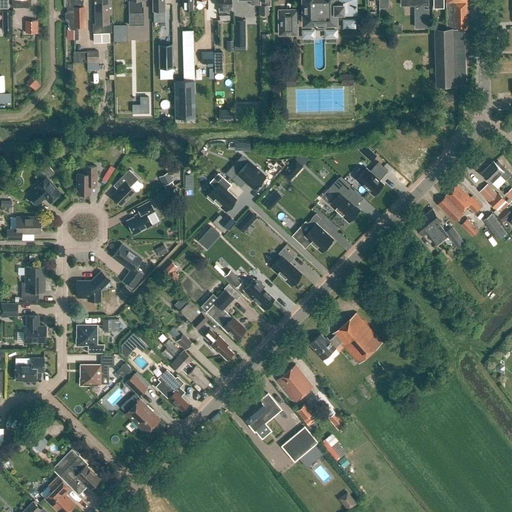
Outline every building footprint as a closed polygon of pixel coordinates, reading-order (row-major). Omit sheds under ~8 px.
[(67,12),(66,13),(66,20),(68,21),(68,28),(69,30),(74,30),(74,39),(78,39),(79,38),(78,30),(78,27),(85,26),(84,10),(84,6),(83,7),(83,2),(82,0),(68,0),(69,7),(67,7),(67,12)] [(95,0),(96,24),(92,24),(92,33),(111,33),(111,23),(108,23),(108,15),(111,15),(111,0),(107,0),(95,0)] [(137,1),(146,1),(146,0),(125,0),(125,1),(129,1),(129,26),(144,25),(144,7),(137,7),(137,1)] [(154,0),(155,11),(165,10),(164,0),(154,0)] [(191,0),(183,0),(184,10),(192,10),(191,0)] [(217,0),(217,7),(228,7),(228,13),(231,13),(231,0),(217,0)] [(270,6),(270,0),(259,0),(260,3),(260,15),(268,15),(268,6),(270,6)] [(300,0),(300,1),(302,3),(302,13),(301,15),(296,15),(278,15),(278,33),(296,33),(296,19),(301,19),(301,20),(302,21),(302,24),(307,24),(309,25),(314,25),(315,24),(322,24),(323,25),(328,25),(330,24),(334,23),(334,21),(336,19),(336,14),(334,13),(334,12),(341,12),(341,15),(356,15),(355,0),(340,0),(341,3),(334,3),(334,2),(336,1),(335,0),(300,0)] [(400,0),(400,6),(414,6),(414,28),(428,28),(428,10),(423,10),(423,6),(428,6),(427,0),(400,0)] [(467,10),(467,3),(447,3),(447,29),(436,29),(437,85),(448,85),(466,84),(464,28),(468,28),(467,19),(471,19),(471,10),(467,10)] [(2,10),(2,30),(12,30),(12,10),(2,10)] [(38,20),(25,20),(25,33),(38,33),(38,20)] [(113,25),(113,38),(122,37),(122,25),(113,25)] [(300,38),(313,38),(313,26),(304,26),(304,29),(300,29),(300,38)] [(336,37),(335,28),(313,29),(313,34),(320,33),(320,38),(336,37)] [(176,117),(195,117),(193,30),(182,31),(183,81),(175,81),(176,117)] [(234,30),(234,41),(245,40),(245,30),(234,30)] [(261,34),(262,52),(273,52),(273,34),(261,34)] [(172,44),(159,44),(159,68),(172,68),(172,44)] [(97,51),(86,51),(86,63),(97,63),(97,51)] [(213,51),(201,52),(201,63),(214,63),(213,51)] [(222,72),(222,52),(214,52),(215,72),(222,72)] [(296,86),(295,73),(284,74),(285,86),(296,86)] [(354,74),(342,74),(342,85),(354,85),(354,74)] [(34,80),(29,84),(35,90),(40,86),(34,80)] [(219,110),(219,120),(231,120),(231,110),(219,110)] [(368,147),(363,153),(372,161),(377,155),(368,147)] [(248,160),(232,178),(240,186),(245,181),(253,188),(265,176),(248,160)] [(511,174),(505,167),(498,160),(496,163),(494,160),(481,172),(492,183),(501,175),(506,180),(511,174)] [(365,169),(357,179),(374,195),(383,186),(384,184),(380,180),(388,171),(378,162),(370,171),(366,168),(365,169)] [(296,163),(285,174),(292,181),(303,170),(296,163)] [(106,181),(112,167),(109,165),(102,179),(106,181)] [(77,173),(77,193),(90,193),(90,181),(96,181),(96,166),(84,166),(84,173),(77,173)] [(111,196),(121,205),(135,191),(130,186),(138,178),(129,169),(116,182),(120,186),(111,196)] [(226,190),(231,184),(218,173),(209,182),(214,187),(207,194),(208,196),(207,197),(213,203),(214,201),(225,211),(236,199),(226,190)] [(191,174),(183,174),(184,189),(192,188),(191,174)] [(36,188),(28,196),(36,205),(45,197),(49,202),(60,192),(46,176),(35,187),(36,188)] [(360,210),(348,198),(354,191),(340,178),(329,189),(336,196),(329,204),(349,222),(360,210)] [(479,191),(496,209),(493,212),(497,215),(509,204),(498,193),(497,193),(487,183),(479,191)] [(438,204),(455,221),(463,213),(461,211),(468,205),(475,212),(482,205),(473,196),(471,198),(457,184),(445,195),(446,196),(438,204)] [(262,202),(268,208),(279,197),(273,191),(262,202)] [(147,215),(154,211),(149,201),(137,207),(140,213),(126,220),(133,234),(152,224),(147,215)] [(439,223),(442,220),(433,209),(423,216),(443,240),(449,235),(439,223)] [(242,232),(255,217),(251,213),(238,228),(242,232)] [(492,213),(483,219),(498,239),(506,233),(492,213)] [(312,227),(305,235),(322,251),(326,248),(327,249),(333,242),(332,241),(333,239),(316,223),(321,218),(316,214),(307,223),(312,227)] [(219,215),(212,223),(224,234),(227,230),(218,221),(222,218),(219,215)] [(7,239),(21,239),(21,233),(40,233),(40,216),(16,216),(16,229),(7,229),(7,239)] [(423,216),(415,223),(424,235),(427,232),(437,245),(443,240),(423,216)] [(461,225),(473,237),(480,230),(468,218),(461,225)] [(453,226),(447,230),(459,248),(465,243),(453,226)] [(210,227),(197,242),(206,250),(219,235),(210,227)] [(112,256),(130,270),(123,280),(132,287),(143,273),(135,267),(141,258),(122,243),(112,256)] [(164,245),(155,249),(158,255),(167,251),(164,245)] [(271,267),(290,286),(302,274),(289,262),(294,256),(283,247),(278,252),(281,256),(271,267)] [(448,259),(441,251),(434,256),(441,264),(448,259)] [(21,283),(21,299),(37,299),(36,291),(44,291),(44,277),(45,277),(45,266),(26,266),(26,283),(21,283)] [(224,276),(236,287),(242,281),(230,270),(224,276)] [(100,289),(110,280),(100,271),(91,280),(77,280),(77,297),(87,297),(87,300),(100,300),(100,289)] [(246,290),(243,293),(251,300),(253,298),(264,309),(273,299),(262,288),(264,286),(256,279),(254,281),(253,279),(244,288),(246,290)] [(119,290),(125,296),(130,291),(124,285),(119,290)] [(225,288),(213,300),(223,309),(234,297),(225,288)] [(179,310),(191,321),(199,329),(209,319),(201,311),(190,300),(179,310)] [(214,303),(206,311),(222,327),(227,332),(228,331),(236,338),(245,329),(232,317),(223,309),(213,300),(212,301),(214,303)] [(1,303),(1,315),(17,315),(17,303),(1,303)] [(308,343),(327,364),(333,358),(329,354),(341,343),(359,363),(383,342),(356,312),(333,333),(335,335),(329,340),(326,336),(325,338),(320,333),(308,343)] [(26,326),(24,326),(24,342),(45,342),(45,326),(38,326),(38,315),(26,315),(26,326)] [(102,318),(102,330),(113,330),(113,318),(102,318)] [(76,338),(76,345),(83,345),(83,344),(97,344),(97,325),(77,325),(77,338),(76,338)] [(203,335),(211,342),(209,344),(217,351),(218,350),(226,358),(233,352),(224,344),(226,342),(218,335),(217,336),(209,329),(203,335)] [(176,341),(185,349),(192,342),(183,333),(176,341)] [(203,387),(209,381),(201,373),(202,372),(195,366),(194,368),(188,362),(192,357),(184,349),(170,364),(179,373),(182,369),(196,383),(197,382),(203,387)] [(31,358),(31,364),(15,364),(15,380),(27,380),(27,381),(36,381),(36,371),(44,371),(44,357),(31,358)] [(120,373),(128,368),(124,363),(117,369),(120,373)] [(80,377),(79,384),(88,384),(100,384),(101,364),(81,364),(80,377)] [(295,364),(277,379),(294,401),(313,386),(295,364)] [(181,387),(185,383),(178,376),(176,378),(164,366),(156,375),(167,387),(162,392),(168,397),(167,399),(174,406),(175,404),(181,410),(188,402),(181,395),(185,391),(181,387)] [(136,397),(146,387),(133,374),(126,382),(136,391),(128,399),(134,404),(126,412),(146,432),(147,430),(149,431),(152,428),(151,426),(159,419),(136,397)] [(259,400),(258,399),(240,414),(254,431),(281,409),(268,393),(259,400)] [(295,410),(303,420),(311,413),(303,404),(295,410)] [(345,424),(335,412),(328,418),(338,429),(345,424)] [(310,416),(304,421),(308,426),(310,424),(314,420),(310,416)] [(315,420),(310,424),(314,429),(319,424),(315,420)] [(317,442),(304,426),(281,445),(294,461),(317,442)] [(29,444),(38,451),(47,441),(39,433),(29,444)] [(70,469),(65,473),(61,478),(74,490),(79,486),(77,483),(81,479),(90,488),(99,479),(85,465),(87,463),(79,454),(67,466),(70,469)] [(48,485),(53,489),(44,498),(58,511),(67,511),(68,511),(68,510),(75,503),(66,494),(71,489),(58,475),(48,485)] [(348,491),(338,496),(345,509),(354,504),(348,491)] [(37,511),(40,509),(32,501),(22,511),(21,511),(37,511)]
